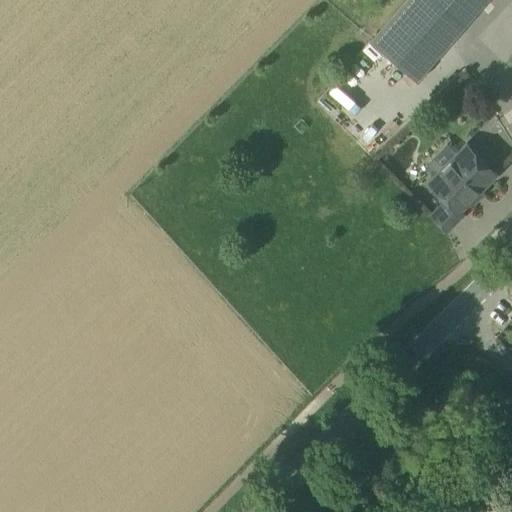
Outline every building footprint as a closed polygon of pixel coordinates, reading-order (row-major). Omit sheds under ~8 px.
[(459,19),(437,0),(405,0),(370,40),(410,74),(459,19)] [(437,0),(459,19),(459,18),(475,0),(437,0)] [(475,0),(459,18),(466,24),(486,0),(475,0)] [(424,71),(466,24),(459,18),(459,19),(410,74),(418,82),(426,73),(424,71)] [(468,142),(462,148),(490,176),(496,170),(468,142)] [(447,197),(458,209),(459,208),(491,176),(490,176),(462,148),(430,181),(447,197)] [(430,215),(447,231),(464,214),(459,208),(458,209),(447,197),(430,215)]
